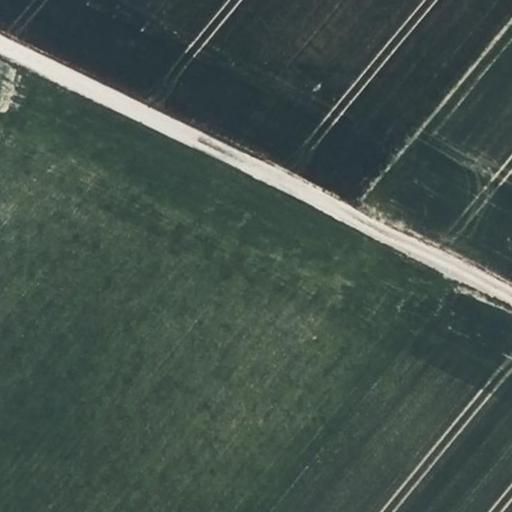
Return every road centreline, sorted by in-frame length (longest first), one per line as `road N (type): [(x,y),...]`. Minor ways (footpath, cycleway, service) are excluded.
road 1 (track): [(511,290),(172,127)]
road 2 (unclassified): [(172,127),(0,44)]
